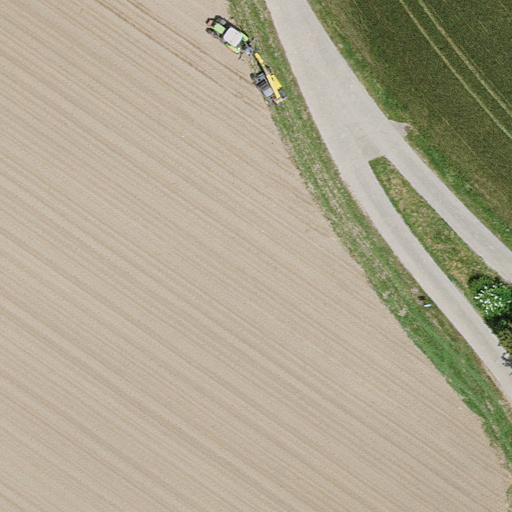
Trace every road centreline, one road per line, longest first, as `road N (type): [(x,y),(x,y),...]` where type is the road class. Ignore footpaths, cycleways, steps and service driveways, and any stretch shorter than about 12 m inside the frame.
road 1 (unclassified): [(511,379),(360,189),(281,0)]
road 2 (track): [(511,252),(431,181),(282,2)]
